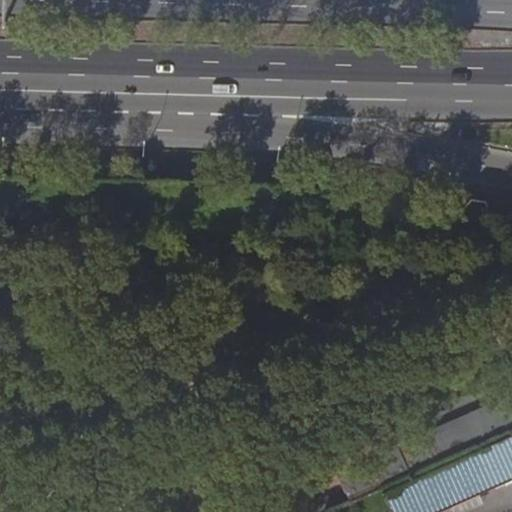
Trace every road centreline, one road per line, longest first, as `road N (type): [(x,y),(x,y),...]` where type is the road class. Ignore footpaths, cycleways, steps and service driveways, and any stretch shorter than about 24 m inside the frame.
road 1 (trunk): [(16,88),(511,172)]
road 2 (trunk): [(16,88),(281,80),(511,85)]
